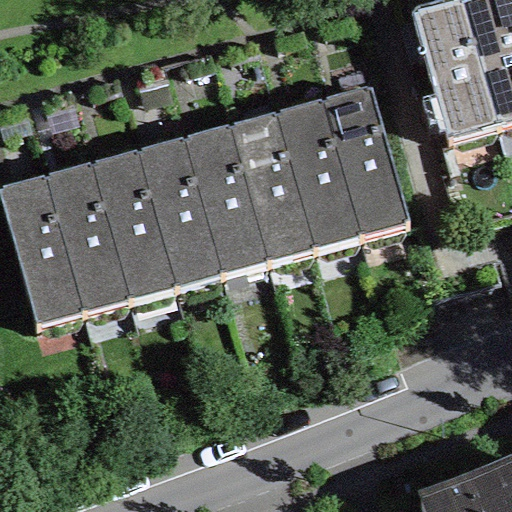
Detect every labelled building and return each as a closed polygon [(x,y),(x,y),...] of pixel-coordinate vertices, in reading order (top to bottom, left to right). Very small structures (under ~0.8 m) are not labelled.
[(511,132),(511,0),(502,0),(490,4),(465,10),(500,136),(511,132)] [(500,136),(465,10),(441,17),(415,24),(449,150),(500,136)] [(325,111),(362,247),(410,234),(373,98),(349,104),(325,111)] [(316,260),(362,247),(325,111),(302,117),(278,124),(316,260)] [(270,272),(316,260),(278,124),(256,130),(232,136),(270,272)] [(270,272),(232,136),(210,142),(186,149),(224,285),(270,272)] [(224,285),(186,149),(164,155),(140,162),(177,298),(224,285)] [(177,298),(140,162),(118,168),(94,174),(131,311),(177,298)] [(131,311),(94,174),(72,180),(47,187),(85,323),(131,311)] [(85,323),(47,187),(33,191),(0,200),(37,336),(85,323)] [(511,511),(511,476),(449,501),(422,511),(421,511),(511,511)]
